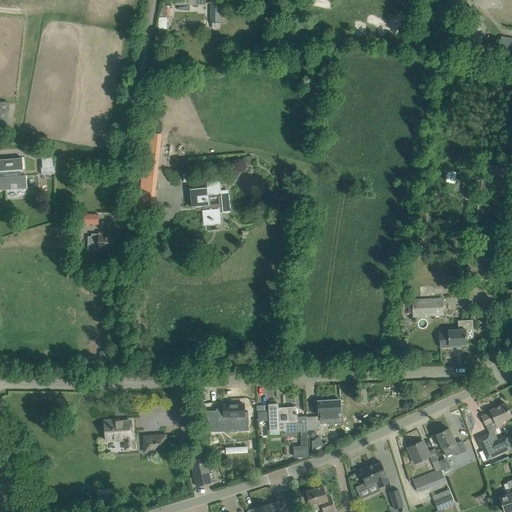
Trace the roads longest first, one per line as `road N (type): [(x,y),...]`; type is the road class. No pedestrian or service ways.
road 1 (unclassified): [(0,383),(511,366)]
road 2 (unknown): [(125,383),(126,215),(155,0)]
road 3 (unclassified): [(278,475),(511,372)]
